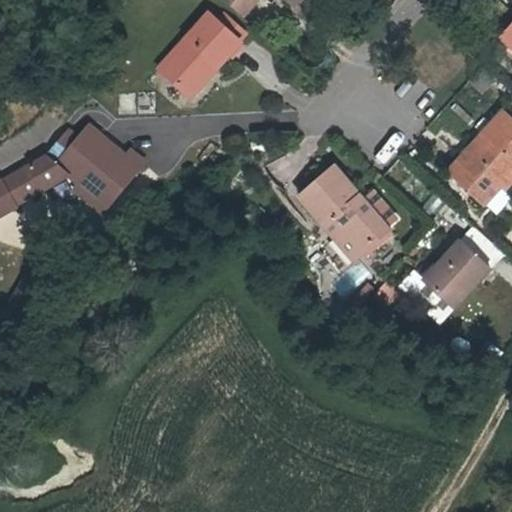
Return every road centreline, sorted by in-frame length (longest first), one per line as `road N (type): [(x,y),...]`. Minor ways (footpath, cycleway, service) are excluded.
road 1 (residential): [(427,0),(339,101),(359,120)]
road 2 (track): [(511,394),(430,511)]
